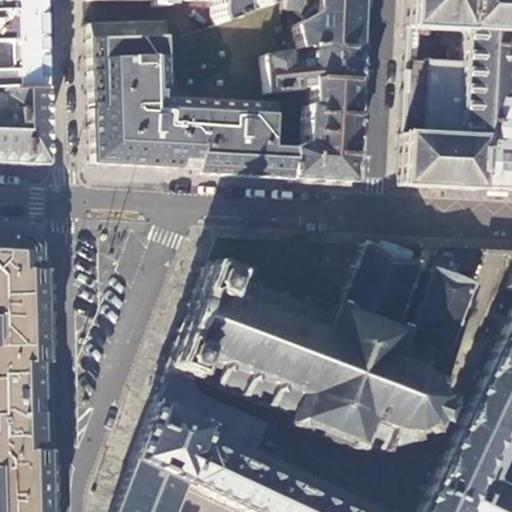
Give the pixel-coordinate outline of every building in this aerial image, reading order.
[(0,0),(0,93),(33,92),(31,0),(0,0)] [(275,0),(210,0),(211,2),(208,17),(212,27),(233,19),(235,1),(250,1),(254,11),(276,1),(275,0)] [(308,0),(307,16),(287,27),(293,52),(304,51),(316,48),(319,53),(348,56),(353,14),(353,0),(308,0)] [(511,0),(404,0),(402,31),(458,33),(456,65),(427,64),(424,137),(395,137),(393,189),(471,193),(472,190),(511,191),(511,0)] [(160,26),(82,28),(83,54),(84,96),(86,166),(128,168),(188,172),(188,176),(281,182),(283,174),(281,152),(297,145),(293,93),(259,97),(257,76),(255,57),(267,53),(269,45),(269,44),(268,38),(276,33),(276,1),(254,11),(233,19),(212,27),(179,40),(175,33),(171,29),(166,27),(160,26)] [(278,33),(276,33),(268,38),(269,44),(280,39),(278,33)] [(304,92),(303,81),(346,85),(347,69),(348,56),(319,53),(316,48),(304,51),(303,61),(284,63),(282,52),(267,53),(255,57),(259,97),(293,93),(304,92)] [(283,174),(281,182),(309,183),(342,185),(345,136),(346,85),(303,81),(304,92),(305,107),(300,107),(297,145),(281,152),(283,174)] [(0,165),(36,167),(34,124),(33,92),(0,93),(0,165)] [(0,511),(43,511),(43,457),(33,457),(32,382),(31,368),(41,367),(39,274),(31,274),(31,258),(28,258),(10,243),(10,238),(0,237),(0,511)] [(465,286),(467,280),(429,267),(426,273),(414,269),(414,267),(410,266),(410,267),(399,263),(400,261),(401,261),(403,259),(401,258),(401,256),(398,255),(398,257),(376,249),(375,247),(373,247),(373,248),(371,247),(370,249),(371,250),(369,253),(360,249),(361,247),(359,246),(359,244),(357,245),(357,247),(355,247),(354,249),(356,250),(349,267),(348,266),(345,272),(347,272),(340,289),(338,289),(337,293),(339,294),(332,311),(328,309),(327,310),(324,309),(324,308),(317,305),(312,303),(308,302),(309,300),(304,299),(301,308),(296,307),(295,308),(273,300),(274,298),(269,296),(268,298),(247,289),(248,287),(243,285),(249,271),(227,263),(222,277),(217,275),(215,278),(203,272),(204,270),(201,268),(199,270),(198,269),(198,271),(196,270),(194,275),(196,275),(195,277),(196,277),(191,291),(188,293),(187,296),(186,297),(187,297),(188,300),(184,306),(182,306),(180,310),(184,313),(177,329),(174,328),(172,332),(175,334),(174,335),(175,335),(173,341),(171,340),(171,342),(169,341),(166,346),(169,347),(168,349),(169,349),(163,364),(162,363),(161,365),(160,365),(159,368),(161,369),(160,371),(162,372),(164,373),(166,371),(178,376),(177,378),(182,380),(184,378),(205,386),(205,388),(209,390),(210,388),(231,396),(230,398),(235,400),(236,399),(257,406),(258,408),(262,410),(263,409),(283,417),(279,427),(283,429),(282,430),(285,431),(286,429),(289,431),(290,429),(338,448),(338,449),(340,451),(340,452),(343,454),(345,452),(347,452),(348,450),(350,451),(352,446),(350,445),(351,443),(372,452),(371,454),(378,456),(382,446),(391,449),(406,444),(407,445),(412,444),(412,442),(424,438),(427,433),(430,435),(443,401),(438,401),(445,385),(436,369),(443,347),(445,347),(447,344),(444,343),(450,327),(453,328),(454,325),(451,324),(457,309),(459,310),(460,307),(458,305),(464,290),(466,291),(467,287),(465,286)] [(429,267),(467,280),(477,252),(435,250),(429,267)] [(511,511),(511,272),(504,290),(511,293),(511,304),(414,511),(367,511),(366,511),(372,499),(321,475),(315,488),(245,455),(258,427),(194,397),(182,380),(177,378),(178,376),(166,371),(164,373),(162,372),(157,380),(160,383),(157,390),(151,401),(152,402),(150,407),(148,407),(126,464),(128,465),(110,511),(511,511)]
